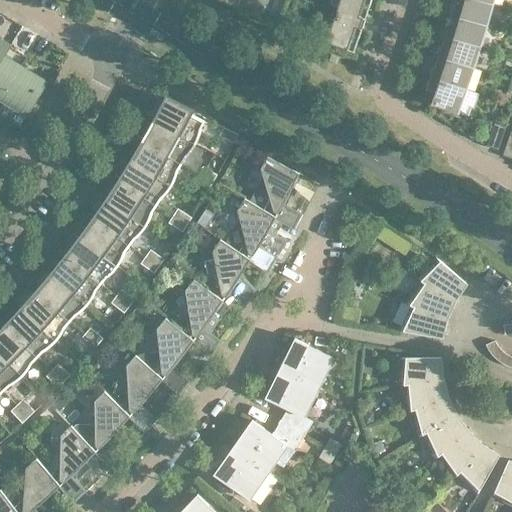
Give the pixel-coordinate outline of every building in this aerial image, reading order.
[(339,0),(336,12),(338,12),(338,11),(365,20),(371,0),(339,0)] [(492,4),(478,0),(454,0),(450,14),(486,25),(492,4)] [(338,11),(338,12),(336,18),(334,18),(325,43),(353,53),(365,20),(338,11)] [(486,25),(450,14),(444,35),(479,46),(486,25)] [(479,46),(444,35),(437,56),(472,67),(479,46)] [(0,59),(9,45),(0,39),(0,59)] [(9,45),(0,59),(0,98),(26,56),(15,49),(13,52),(8,48),(9,45)] [(328,61),(335,64),(338,57),(330,54),(328,61)] [(44,67),(26,56),(0,98),(26,115),(40,93),(32,88),(44,67)] [(472,67),(437,56),(430,76),(465,88),(472,67)] [(465,88),(430,76),(426,89),(437,93),(433,102),(429,101),(429,102),(457,112),(465,88)] [(167,98),(166,101),(164,100),(162,104),(160,109),(159,115),(160,115),(156,123),(195,144),(198,139),(199,134),(201,129),(205,121),(190,114),(192,110),(167,98)] [(195,144),(156,123),(152,130),(151,129),(149,132),(145,136),(142,141),(181,164),(185,157),(189,153),(193,149),(195,144)] [(487,144),(486,146),(498,150),(505,127),(494,123),(492,129),(487,144)] [(483,126),(478,141),(487,144),(492,129),(483,126)] [(223,137),(234,143),(238,135),(227,129),(223,137)] [(511,133),(510,133),(502,156),(511,159),(511,133)] [(181,164),(142,141),(140,144),(138,149),(136,155),(137,156),(133,163),(171,186),(174,181),(176,176),(177,171),(181,164)] [(299,173),(267,156),(261,168),(270,198),(264,210),(263,210),(276,217),(275,219),(281,222),(294,230),(294,229),(293,228),(301,214),(283,204),(294,182),(295,182),(299,173)] [(171,186),(133,163),(129,170),(128,169),(125,172),(121,176),(118,181),(157,205),(161,198),(165,194),(168,190),(171,186)] [(206,168),(202,176),(213,182),(217,175),(206,168)] [(213,182),(202,176),(197,183),(208,190),(213,182)] [(157,205),(118,181),(116,184),(114,189),(112,194),(113,195),(108,202),(145,227),(148,222),(150,217),(152,212),(157,205)] [(245,241),(238,251),(238,252),(250,260),(249,261),(268,273),(268,272),(267,271),(276,258),(272,256),(283,238),(275,233),(281,222),(275,219),(276,217),(263,210),(264,210),(245,198),(237,210),(245,241)] [(145,227),(108,202),(103,209),(102,208),(99,211),(96,215),(92,219),(130,245),(135,238),(141,233),(145,227)] [(198,223),(206,228),(214,215),(206,209),(198,223)] [(181,211),(176,218),(187,225),(192,218),(181,211)] [(187,225),(176,218),(171,225),(182,232),(187,225)] [(130,245),(92,219),(90,223),(87,227),(85,232),(86,233),(81,239),(117,266),(121,261),(123,257),(125,252),(130,245)] [(385,225),(378,237),(392,246),(399,234),(385,225)] [(117,266),(81,239),(76,246),(75,245),(72,248),(68,252),(65,256),(101,284),(106,277),(110,274),(114,270),(117,266)] [(212,251),(214,257),(204,259),(205,263),(206,267),(207,271),(210,277),(206,278),(202,285),(211,292),(211,293),(223,301),(222,302),(229,307),(240,315),(240,314),(239,313),(248,300),(244,297),(250,289),(241,275),(245,268),(249,261),(250,260),(238,252),(238,251),(220,239),(212,251)] [(153,252),(149,259),(159,266),(164,259),(153,252)] [(101,284),(65,256),(62,259),(59,264),(57,268),(58,269),(53,276),(88,304),(91,300),(93,295),(96,291),(101,284)] [(465,281),(436,257),(415,278),(419,280),(420,280),(453,299),(465,281)] [(159,266),(149,259),(144,266),(154,273),(159,266)] [(88,304),(53,276),(47,282),(47,281),(42,284),(39,287),(36,291),(70,321),(75,315),(80,312),(84,308),(88,304)] [(219,341),(209,334),(229,307),(222,302),(223,301),(211,293),(211,292),(202,285),(194,279),(186,290),(190,321),(183,332),(182,332),(194,341),(193,342),(210,356),(211,355),(210,354),(219,341)] [(420,280),(419,280),(403,303),(408,305),(409,304),(445,317),(453,299),(420,280)] [(70,321),(36,291),(32,295),(29,299),(27,303),(28,304),(23,310),(56,341),(59,336),(62,332),(65,327),(70,321)] [(124,291),(119,298),(129,306),(135,299),(124,291)] [(129,306),(119,298),(114,305),(124,313),(129,306)] [(409,304),(408,305),(397,330),(439,337),(445,317),(409,304)] [(56,341),(23,310),(17,317),(16,316),(12,319),(8,322),(5,325),(38,357),(43,351),(48,348),(52,344),(56,341)] [(160,359),(152,369),(152,370),(163,379),(162,380),(178,395),(179,394),(178,393),(188,381),(172,368),(188,348),(193,342),(194,341),(182,332),(183,332),(166,317),(157,328),(160,359)] [(511,334),(510,323),(506,324),(502,325),(505,335),(508,334),(511,334)] [(38,357),(5,325),(1,329),(0,330),(0,353),(23,376),(26,371),(29,367),(32,363),(38,357)] [(93,330),(88,336),(97,345),(103,338),(93,330)] [(113,335),(105,344),(120,357),(128,348),(113,335)] [(97,345),(88,336),(82,343),(92,351),(97,345)] [(316,337),(315,344),(327,345),(328,338),(316,337)] [(333,357),(295,338),(280,368),(325,391),(325,390),(318,386),(333,357)] [(487,348),(489,351),(498,345),(496,343),(495,340),(486,344),(487,348)] [(500,348),(498,345),(489,351),(492,354),(495,357),(502,350),(500,348)] [(504,352),(502,350),(495,357),(498,360),(501,363),(507,354),(504,352)] [(23,376),(0,353),(0,387),(3,391),(9,385),(14,382),(19,379),(23,376)] [(509,355),(507,354),(501,363),(504,365),(508,366),(511,357),(509,355)] [(129,396),(120,406),(130,416),(129,417),(143,431),(145,432),(146,432),(145,431),(155,419),(140,405),(156,386),(157,387),(162,380),(163,379),(152,370),(152,369),(136,355),(127,365),(129,396)] [(440,378),(438,357),(399,358),(397,387),(402,386),(402,385),(440,378)] [(61,366),(55,373),(64,381),(70,375),(61,366)] [(325,391),(280,368),(265,398),(287,409),(279,421),(304,436),(313,421),(303,416),(317,388),(324,391),(325,391)] [(64,381),(55,373),(49,379),(58,388),(64,381)] [(446,397),(440,378),(402,385),(402,386),(405,413),(410,412),(410,411),(446,397)] [(86,441),(86,442),(96,452),(95,453),(110,469),(111,468),(110,467),(122,454),(121,435),(141,434),(143,431),(129,417),(130,416),(120,406),(104,391),(95,400),(95,432),(86,441)] [(62,395),(53,403),(61,412),(70,404),(62,395)] [(454,415),(446,397),(410,411),(410,412),(417,439),(421,436),(421,435),(454,415)] [(26,402),(19,408),(28,417),(35,411),(26,402)] [(28,417),(19,408),(13,414),(22,423),(28,417)] [(371,412),(364,414),(366,422),(374,420),(371,412)] [(466,432),(454,415),(421,435),(421,436),(433,461),(437,458),(437,457),(466,432)] [(272,434),(252,420),(233,447),(274,476),(274,475),(268,471),(286,445),(295,451),(304,436),(279,421),(272,434)] [(60,466),(51,475),(50,475),(60,486),(59,487),(73,503),(74,503),(73,502),(85,491),(71,476),(89,458),(89,459),(95,453),(96,452),(86,442),(86,441),(71,425),(61,434),(60,466)] [(481,446),(466,432),(437,457),(437,458),(453,480),(457,476),(481,446)] [(330,438),(324,448),(336,455),(341,445),(330,438)] [(381,439),(372,443),(377,452),(385,448),(381,439)] [(498,458),(481,446),(457,476),(477,496),(498,458)] [(274,476),(233,447),(213,474),(248,499),(267,472),(273,477),(274,476)] [(336,455),(324,448),(318,458),(330,464),(336,455)] [(24,499),(14,507),(13,507),(17,511),(36,511),(34,509),(53,492),(59,487),(60,486),(50,475),(51,475),(36,458),(26,467),(24,499)] [(511,464),(507,462),(492,498),(511,508),(511,464)] [(0,511),(17,511),(13,507),(14,507),(0,489),(0,511)] [(216,511),(197,494),(179,511),(216,511)]
